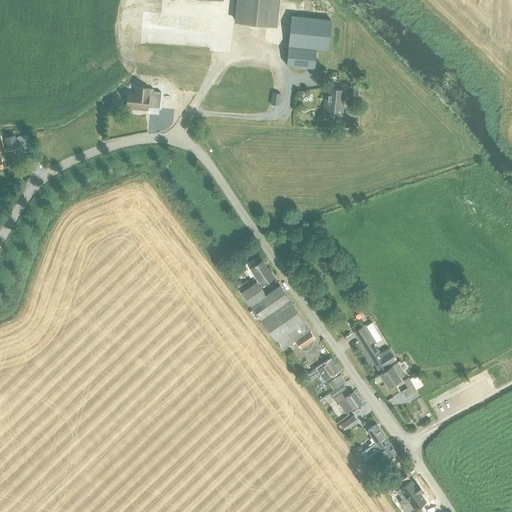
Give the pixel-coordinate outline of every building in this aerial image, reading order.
[(236,0),(234,20),(276,25),(278,0),(236,0)] [(200,19),(200,8),(186,9),(186,7),(174,7),(174,15),(190,14),(190,19),(200,19)] [(291,16),(286,64),(314,68),(316,49),(328,50),(331,20),(299,16),(291,16)] [(190,31),(150,32),(150,44),(190,43),(190,31)] [(212,31),(191,32),(191,45),(212,44),(212,31)] [(277,87),(279,68),(243,65),(242,71),(224,69),(223,82),(277,87)] [(195,88),(195,76),(172,74),(171,87),(195,88)] [(159,108),(161,92),(153,91),(153,89),(136,87),(135,93),(128,93),(126,107),(147,109),(147,107),(159,108)] [(324,114),(341,115),(344,89),(327,88),(324,114)] [(271,105),(279,105),(280,93),(272,93),(271,105)] [(21,136),(24,150),(32,147),(29,134),(21,136)] [(15,135),(5,138),(8,150),(18,147),(15,135)] [(254,258),(247,263),(245,264),(245,266),(245,268),(245,270),(250,277),(254,274),(262,285),(274,277),(262,259),(257,262),(254,258)] [(281,350),(310,330),(279,285),(265,295),(256,281),(252,284),(248,279),(242,283),(241,281),(236,285),(281,350)] [(374,317),(368,320),(378,338),(384,335),(374,317)] [(369,355),(378,370),(396,359),(389,348),(380,353),(374,343),(376,342),(365,324),(354,331),(369,355)] [(296,341),(300,348),(315,338),(310,331),(296,341)] [(288,355),(302,375),(306,372),(292,352),(288,355)] [(316,367),(306,374),(310,380),(320,373),(325,381),(339,371),(331,358),(316,367)] [(405,375),(397,362),(380,373),(389,387),(400,380),(399,378),(405,375)] [(443,392),(449,408),(494,391),(488,375),(443,392)] [(401,391),(405,398),(417,391),(409,377),(403,380),(408,387),(401,391)] [(329,387),(332,391),(339,386),(336,382),(329,387)] [(339,386),(332,391),(330,393),(334,399),(347,389),(343,384),(339,386)] [(338,401),(346,413),(362,402),(353,390),(338,401)] [(342,423),(346,429),(360,420),(355,414),(342,423)] [(361,452),(365,458),(390,441),(377,423),(369,429),(377,441),(361,452)] [(390,441),(365,458),(363,459),(367,464),(378,456),(386,468),(401,458),(390,441)] [(403,471),(390,480),(395,487),(408,478),(403,471)] [(399,501),(402,505),(423,491),(417,482),(414,484),(412,479),(396,490),(402,499),(399,501)]
